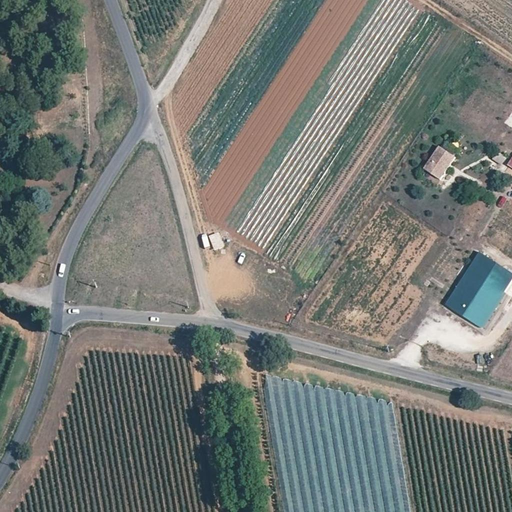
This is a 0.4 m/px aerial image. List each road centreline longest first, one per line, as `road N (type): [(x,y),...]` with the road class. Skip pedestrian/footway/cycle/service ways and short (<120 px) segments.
road 1 (tertiary): [(511,398),(216,328)]
road 2 (tertiary): [(58,319),(69,249),(146,110)]
road 3 (unclassified): [(146,110),(216,328)]
road 4 (tertiary): [(0,475),(34,410),(58,319)]
road 5 (tertiary): [(216,328),(101,313),(58,319)]
road 6 (unknown): [(511,289),(482,330),(443,326),(405,371)]
road 7 (unclassified): [(216,0),(146,110)]
